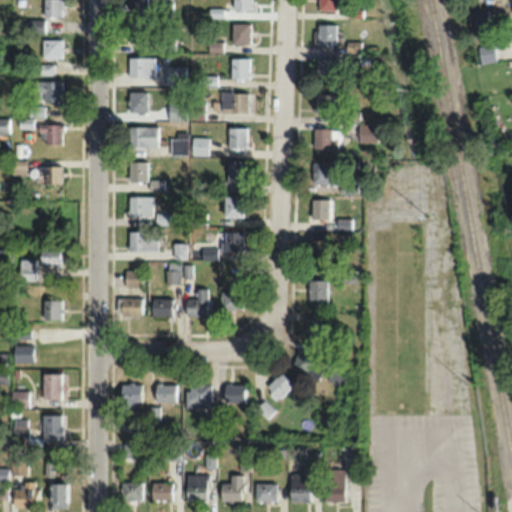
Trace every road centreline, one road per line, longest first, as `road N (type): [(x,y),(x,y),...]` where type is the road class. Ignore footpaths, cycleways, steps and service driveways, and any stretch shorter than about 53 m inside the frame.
road 1 (residential): [(95,511),(97,0)]
road 2 (residential): [(266,326),(276,286),(285,0)]
road 3 (residential): [(98,355),(228,352),(266,326)]
